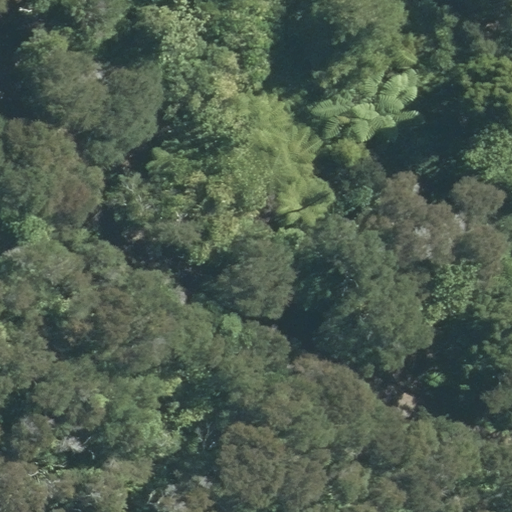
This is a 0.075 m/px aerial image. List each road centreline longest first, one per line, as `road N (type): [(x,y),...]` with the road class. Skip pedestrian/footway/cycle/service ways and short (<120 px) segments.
road 1 (track): [(0,172),(146,295),(511,486)]
road 2 (track): [(511,94),(424,0)]
